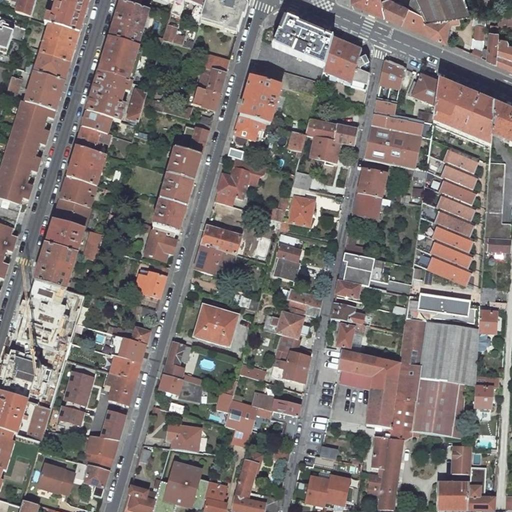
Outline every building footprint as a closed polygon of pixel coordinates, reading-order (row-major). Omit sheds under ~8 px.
[(19,0),(16,12),(31,17),(36,0),(19,0)] [(55,8),(54,11),(53,16),(48,15),(45,24),(50,26),(80,35),(90,0),(52,0),(53,1),(57,2),(55,8)] [(121,0),(120,4),(140,9),(142,0),(159,0),(174,5),(175,0),(121,0)] [(175,0),(174,5),(171,14),(179,17),(183,6),(182,0),(183,0),(187,1),(190,2),(198,6),(194,11),(191,22),(199,25),(201,20),(206,0),(175,0)] [(206,0),(201,20),(221,27),(219,30),(227,33),(228,29),(239,32),(245,11),(238,0),(206,0)] [(351,0),(351,3),(384,17),(382,1),(383,0),(351,0)] [(384,17),(431,37),(425,23),(424,23),(421,15),(414,0),(410,0),(408,8),(390,0),(383,0),(382,1),(384,17)] [(414,0),(421,15),(424,23),(459,19),(470,17),(463,0),(414,0)] [(120,4),(110,38),(139,47),(143,32),(144,30),(148,15),(149,12),(140,9),(120,4)] [(511,12),(499,14),(499,25),(504,25),(504,26),(511,25),(511,12)] [(431,37),(446,43),(448,26),(448,25),(450,24),(459,23),(459,19),(424,23),(425,23),(431,37)] [(318,36),(312,33),(313,30),(287,20),(281,34),(279,33),(272,48),(325,70),(330,49),(333,39),(319,33),(318,36)] [(474,39),(483,40),(485,26),(476,25),(474,39)] [(80,35),(50,26),(42,52),(40,56),(71,65),(80,35)] [(167,26),(163,41),(172,44),(182,47),(185,39),(175,36),(177,29),(167,26)] [(0,52),(6,55),(13,36),(3,32),(4,29),(0,27),(0,52)] [(489,33),(487,60),(496,64),(498,39),(498,33),(489,33)] [(128,83),(129,83),(131,76),(134,77),(136,70),(135,69),(137,62),(138,62),(141,55),(138,54),(140,48),(139,47),(110,38),(104,56),(99,74),(128,83)] [(323,76),(352,87),(351,89),(362,92),(363,87),(367,87),(369,76),(360,72),(361,69),(369,66),(366,59),(361,61),(359,60),(362,52),(333,39),(330,49),(325,70),(323,76)] [(506,41),(498,39),(496,64),(511,70),(511,46),(507,46),(508,43),(506,41)] [(474,49),(472,54),(482,58),(482,52),(474,49)] [(200,69),(213,72),(226,75),(230,61),(204,54),(200,69)] [(40,56),(35,75),(64,84),(71,65),(40,56)] [(403,68),(386,61),(375,113),(365,160),(415,170),(427,173),(433,125),(418,122),(394,117),(403,68)] [(255,64),(251,78),(281,87),(317,98),(321,84),(255,64)] [(204,72),(199,89),(220,95),(226,75),(213,72),(212,75),(204,72)] [(99,74),(87,113),(113,120),(121,123),(126,108),(121,106),(122,103),(125,92),(130,93),(132,84),(129,83),(128,83),(99,74)] [(35,75),(26,104),(48,111),(55,113),(64,84),(35,75)] [(439,83),(421,76),(417,84),(414,83),(408,96),(436,109),(439,83)] [(16,97),(22,81),(20,80),(19,80),(12,78),(6,98),(16,101),(16,97)] [(251,78),(240,117),(265,124),(270,126),(281,87),(251,78)] [(491,136),(493,106),(439,83),(436,109),(435,115),(434,124),(490,148),(491,136)] [(198,89),(194,103),(204,106),(203,110),(215,113),(220,95),(199,89),(198,89)] [(127,119),(132,121),(138,123),(143,108),(147,93),(141,92),(136,90),(127,119)] [(163,114),(188,121),(192,110),(167,103),(163,114)] [(26,104),(22,117),(44,124),(46,118),(46,117),(44,116),(45,114),(47,115),(48,111),(26,104)] [(511,114),(493,106),(491,136),(500,136),(511,141),(509,146),(511,146),(511,114)] [(46,118),(53,121),(55,113),(48,111),(47,115),(45,114),(44,116),(46,117),(46,118)] [(434,124),(435,115),(419,112),(418,122),(433,125),(434,124)] [(87,113),(82,128),(108,135),(113,120),(87,113)] [(22,117),(18,130),(41,136),(41,133),(39,132),(40,130),(42,131),(43,129),(44,124),(22,117)] [(263,132),(265,124),(240,117),(234,135),(236,136),(235,139),(235,140),(235,142),(236,144),(237,145),(239,146),(241,146),(243,146),(245,145),(246,144),(247,142),(247,139),(255,141),(258,131),(263,132)] [(213,120),(203,118),(201,124),(211,127),(213,120)] [(310,124),(295,119),(291,132),(292,132),(293,133),(306,136),(310,124)] [(315,138),(334,142),(341,144),(354,146),(358,131),(311,121),(310,123),(310,124),(306,136),(313,138),(315,138)] [(202,157),(211,127),(201,124),(198,124),(197,130),(192,144),(187,142),(178,140),(175,149),(202,157)] [(14,128),(12,135),(15,141),(14,144),(36,151),(38,143),(41,136),(18,130),(14,128)] [(82,128),(76,148),(94,154),(97,145),(103,146),(104,144),(109,145),(112,137),(108,135),(82,128)] [(192,144),(197,130),(191,128),(187,142),(192,144)] [(48,139),(50,132),(43,129),(42,131),(40,130),(39,132),(41,133),(41,136),(48,139)] [(288,150),(296,152),(290,175),(295,176),(296,172),(306,136),(293,133),(288,150)] [(38,143),(46,146),(48,139),(41,136),(38,143)] [(334,142),(315,138),(315,140),(310,159),(336,164),(341,144),(334,142)] [(14,144),(10,157),(32,164),(33,161),(31,160),(31,158),(34,158),(34,157),(36,151),(14,144)] [(428,269),(466,285),(472,271),(467,269),(473,255),(468,253),(474,240),(469,237),(475,223),(470,221),(476,208),(471,205),(477,191),(472,189),(478,175),(473,173),(479,159),(450,146),(444,161),(447,162),(441,176),(445,178),(439,192),(443,193),(437,207),(440,209),(434,223),(438,224),(432,238),(436,240),(430,254),(434,255),(428,269)] [(76,148),(67,178),(97,187),(106,158),(94,154),(76,148)] [(168,175),(194,183),(202,157),(175,149),(173,148),(172,152),(174,152),(168,175)] [(230,148),(228,157),(253,164),(255,156),(230,148)] [(6,156),(3,162),(6,169),(5,172),(28,178),(30,171),(32,164),(10,157),(6,156)] [(39,166),(41,159),(34,157),(34,158),(31,158),(31,160),(33,161),(32,164),(39,166)] [(228,157),(226,164),(234,166),(233,170),(231,178),(223,175),(217,193),(233,197),(242,200),(247,184),(255,186),(258,179),(262,176),(265,167),(253,164),(228,157)] [(30,171),(37,173),(39,166),(32,164),(30,171)] [(505,164),(489,164),(484,239),(489,240),(510,241),(511,225),(501,225),(505,164)] [(387,175),(362,170),(357,194),(382,199),(387,175)] [(427,173),(415,170),(414,176),(415,176),(414,181),(425,183),(427,173)] [(5,172),(1,185),(24,192),(25,189),(22,187),(23,185),(25,186),(26,185),(28,178),(5,172)] [(295,176),(292,187),(305,190),(308,191),(311,176),(296,172),(295,176)] [(168,175),(160,201),(187,209),(194,183),(168,175)] [(67,178),(60,200),(91,209),(91,207),(97,187),(67,178)] [(0,184),(0,199),(0,200),(19,206),(22,199),(24,192),(1,185),(0,184)] [(31,194),(33,187),(26,185),(25,186),(23,185),(22,187),(25,189),(24,192),(31,194)] [(414,189),(412,197),(424,198),(424,191),(414,189)] [(104,196),(115,200),(117,193),(106,190),(104,196)] [(22,199),(29,201),(31,194),(24,192),(22,199)] [(233,197),(217,193),(215,202),(231,207),(233,197)] [(382,199),(357,194),(353,216),(378,221),(382,199)] [(409,197),(398,194),(397,201),(408,204),(409,197)] [(294,197),(289,223),(310,228),(315,202),(294,197)] [(281,198),(278,210),(285,212),(289,200),(281,198)] [(0,199),(0,226),(3,228),(12,231),(13,225),(18,211),(19,206),(0,200),(0,199)] [(84,231),(91,209),(60,200),(53,222),(84,231)] [(160,201),(153,228),(155,228),(179,235),(187,209),(160,201)] [(272,208),(270,218),(282,221),(285,212),(278,210),(272,208)] [(110,215),(108,223),(117,226),(120,218),(110,215)] [(268,225),(280,229),(282,222),(282,221),(270,218),(268,225)] [(53,222),(46,246),(77,255),(85,231),(84,231),(53,222)] [(280,231),(287,232),(289,223),(282,222),(280,229),(280,231)] [(0,242),(7,245),(9,238),(12,231),(3,228),(0,226),(0,242)] [(152,234),(145,257),(166,264),(166,263),(170,264),(179,235),(155,228),(153,228),(146,226),(144,232),(152,234)] [(207,228),(202,246),(224,253),(230,254),(236,256),(242,237),(228,233),(228,235),(223,233),(223,232),(207,228)] [(91,233),(84,257),(96,261),(97,259),(99,253),(100,249),(104,236),(91,233)] [(14,247),(17,240),(9,238),(7,245),(14,247)] [(283,238),(277,257),(279,258),(274,275),(293,280),(295,272),(296,271),(288,269),(290,261),(298,263),(301,252),(288,248),(290,240),(283,238)] [(489,240),(484,239),(484,244),(489,245),(488,252),(510,253),(510,241),(489,240)] [(5,252),(12,254),(14,247),(7,245),(6,248),(3,248),(3,250),(5,251),(5,252)] [(46,246),(35,282),(66,292),(77,255),(46,246)] [(220,267),(221,265),(224,253),(202,246),(195,271),(214,276),(217,266),(220,267)] [(369,280),(386,284),(388,276),(380,274),(382,262),(362,257),(363,250),(347,246),(343,262),(347,263),(346,268),(364,271),(363,279),(369,280)] [(99,253),(97,259),(107,262),(109,256),(99,253)] [(230,254),(224,253),(221,265),(226,267),(230,254)] [(288,269),(296,271),(298,263),(290,261),(288,269)] [(347,263),(343,262),(339,282),(367,289),(369,280),(363,279),(364,271),(346,268),(347,263)] [(0,272),(6,275),(8,268),(1,265),(0,268),(0,272)] [(160,300),(169,269),(156,265),(153,274),(150,273),(143,295),(160,300)] [(412,278),(420,279),(421,268),(413,267),(412,278)] [(140,276),(136,293),(143,295),(150,273),(141,271),(140,276)] [(66,292),(35,282),(17,340),(53,351),(71,293),(66,292)] [(367,289),(339,282),(336,295),(357,299),(359,292),(373,295),(374,290),(367,289)] [(481,289),(481,292),(480,302),(491,303),(494,303),(495,290),(481,289)] [(283,297),(282,299),(283,299),(307,306),(321,310),(322,301),(293,292),(291,299),(283,297)] [(235,295),(233,305),(257,312),(259,302),(235,295)] [(419,299),(409,298),(407,308),(406,315),(406,320),(440,325),(443,299),(419,296),(419,299)] [(305,315),(319,319),(321,310),(307,306),(283,299),(281,306),(285,307),(286,304),(288,305),(288,308),(305,313),(305,315)] [(450,300),(443,299),(440,325),(446,326),(450,300)] [(471,303),(450,300),(446,326),(479,331),(480,312),(480,308),(470,307),(471,303)] [(494,303),(491,303),(490,311),(503,312),(503,304),(494,303)] [(199,330),(197,339),(227,348),(229,339),(232,340),(238,317),(226,313),(227,308),(214,304),(213,304),(214,305),(213,309),(203,307),(197,330),(199,330)] [(331,319),(352,324),(362,326),(364,316),(354,314),(355,311),(334,306),(331,319)] [(395,306),(393,313),(406,315),(407,308),(395,306)] [(82,308),(77,325),(83,327),(88,310),(82,308)] [(140,316),(154,320),(157,312),(143,308),(142,308),(140,316)] [(266,315),(261,330),(283,336),(285,337),(285,336),(298,340),(299,335),(307,337),(310,328),(302,325),(304,319),(282,312),(280,319),(266,315)] [(487,339),(487,334),(496,335),(497,314),(480,312),(479,331),(478,334),(477,351),(484,352),(486,350),(486,347),(489,347),(490,346),(490,341),(489,339),(487,339)] [(352,324),(331,319),(329,328),(340,331),(341,326),(355,328),(354,332),(363,334),(365,326),(362,326),(352,324)] [(411,438),(412,433),(416,402),(419,379),(429,381),(465,386),(475,387),(475,383),(476,377),(477,351),(478,334),(479,331),(446,326),(440,325),(406,320),(403,335),(399,363),(361,356),(350,354),(342,352),(342,353),(338,371),(373,378),(371,392),(366,426),(387,429),(390,429),(388,440),(403,442),(411,438)] [(340,331),(337,348),(350,351),(350,354),(361,356),(362,350),(351,348),(354,332),(355,328),(341,326),(340,331)] [(136,329),(134,335),(115,329),(113,332),(113,336),(120,337),(120,338),(147,345),(150,333),(136,329)] [(287,364),(308,369),(310,359),(311,356),(311,355),(297,352),(298,350),(300,341),(298,340),(285,336),(285,337),(283,336),(278,351),(282,352),(279,361),(287,364)] [(116,350),(132,354),(145,350),(147,345),(120,338),(120,337),(116,350)] [(179,368),(181,361),(185,346),(173,343),(167,365),(165,370),(163,376),(183,382),(196,386),(197,386),(198,383),(198,380),(183,375),(184,370),(179,368)] [(181,361),(186,363),(189,352),(188,351),(189,347),(185,346),(181,361)] [(141,365),(115,357),(111,369),(111,370),(110,374),(118,376),(136,382),(141,365)] [(47,369),(11,358),(0,394),(28,402),(33,404),(36,395),(39,396),(43,381),(48,382),(51,372),(46,370),(47,369)] [(111,369),(79,360),(78,365),(110,374),(111,370),(111,369)] [(284,379),(305,385),(308,369),(287,364),(279,361),(275,360),(273,368),(271,377),(276,379),(283,381),(284,379)] [(242,366),(239,375),(262,383),(265,373),(242,366)] [(79,426),(92,377),(68,371),(55,420),(79,426)] [(335,384),(371,392),(373,378),(338,371),(335,384)] [(118,376),(111,401),(129,407),(136,382),(118,376)] [(163,376),(159,391),(178,396),(183,382),(163,376)] [(487,378),(476,377),(475,383),(486,384),(486,386),(498,387),(499,379),(487,378)] [(419,379),(416,402),(412,433),(459,440),(462,440),(465,386),(429,381),(419,379)] [(232,381),(228,395),(233,396),(233,395),(237,382),(232,381)] [(493,388),(475,387),(475,393),(474,409),(491,410),(493,388)] [(228,414),(232,401),(233,396),(228,395),(221,393),(216,410),(228,414)] [(0,394),(0,430),(15,435),(17,436),(19,430),(21,425),(21,423),(23,419),(25,420),(26,416),(24,415),(26,409),(28,402),(0,394)] [(276,399),(256,394),(252,407),(256,408),(261,409),(265,411),(272,413),(298,418),(300,408),(290,406),(285,405),(275,403),(276,399)] [(176,406),(156,401),(154,408),(160,409),(160,410),(174,413),(176,406)] [(228,414),(224,428),(225,427),(237,431),(246,434),(248,434),(248,435),(256,408),(252,407),(240,403),(232,401),(228,414)] [(44,432),(51,410),(38,406),(36,412),(30,433),(28,439),(41,443),(43,438),(43,437),(44,432)] [(263,413),(261,419),(270,421),(272,413),(265,411),(261,409),(260,412),(263,413)] [(298,418),(272,413),(270,421),(280,424),(281,424),(284,425),(281,435),(284,436),(284,435),(294,437),(298,418)] [(284,436),(281,435),(284,425),(281,424),(280,424),(277,441),(292,445),(294,437),(284,435),(284,436)] [(201,430),(169,426),(167,440),(173,440),(172,450),(197,453),(198,445),(201,430)] [(99,440),(118,443),(121,434),(103,429),(102,433),(85,433),(84,438),(91,439),(99,440)] [(385,439),(376,438),(372,468),(380,470),(379,477),(371,476),(369,489),(371,489),(370,495),(380,496),(378,511),(393,511),(403,442),(388,440),(390,429),(387,429),(386,437),(385,439)] [(0,430),(0,483),(4,472),(6,473),(7,472),(13,451),(10,451),(12,444),(15,435),(0,430)] [(246,434),(237,431),(234,444),(248,448),(251,436),(248,435),(248,434),(246,434)] [(42,453),(47,438),(43,438),(41,443),(38,452),(42,453)] [(109,472),(118,443),(99,440),(91,439),(88,452),(92,453),(88,466),(109,472)] [(338,451),(322,447),(320,457),(331,460),(335,461),(336,461),(338,451)] [(459,475),(458,485),(469,485),(470,473),(470,463),(471,452),(471,449),(458,448),(454,448),(452,475),(459,475)] [(142,449),(139,461),(147,464),(151,451),(142,449)] [(275,460),(288,463),(290,454),(277,451),(275,460)] [(88,466),(92,453),(88,452),(86,452),(83,465),(88,466)] [(249,494),(257,465),(259,456),(247,452),(234,499),(231,511),(277,511),(280,500),(264,497),(249,494)] [(494,454),(471,452),(470,463),(493,465),(494,454)] [(426,462),(431,463),(432,461),(433,455),(432,455),(427,454),(425,454),(424,461),(426,462)] [(320,457),(315,457),(314,464),(333,468),(335,461),(331,460),(320,457)] [(363,461),(340,457),(339,461),(362,466),(363,461)] [(83,465),(77,463),(74,474),(73,477),(81,479),(83,470),(87,471),(84,484),(95,487),(93,496),(102,499),(109,472),(88,466),(83,465)] [(74,474),(44,465),(37,488),(57,494),(57,492),(68,495),(73,477),(74,474)] [(159,490),(151,511),(174,511),(177,505),(191,510),(191,509),(201,511),(205,500),(209,484),(210,483),(199,480),(202,472),(176,465),(170,486),(160,483),(158,490),(159,490)] [(469,486),(467,511),(494,511),(495,499),(480,498),(480,488),(474,487),(474,473),(470,473),(469,485),(469,486)] [(350,481),(331,477),(330,482),(329,487),(324,508),(334,510),(333,511),(342,511),(343,507),(344,507),(345,502),(356,505),(359,489),(348,487),(350,481)] [(308,489),(296,486),(293,501),(324,508),(329,487),(330,482),(311,478),(309,485),(308,489)] [(209,484),(205,500),(208,502),(205,511),(225,511),(227,505),(222,504),(226,489),(209,484)] [(437,485),(436,511),(465,511),(467,511),(469,486),(469,485),(458,485),(437,485)] [(133,497),(129,509),(129,511),(132,511),(151,511),(159,490),(158,490),(155,489),(153,494),(131,487),(129,495),(133,497)] [(129,495),(125,508),(129,509),(133,497),(129,495)] [(19,511),(36,511),(39,506),(23,502),(21,508),(19,511)]
